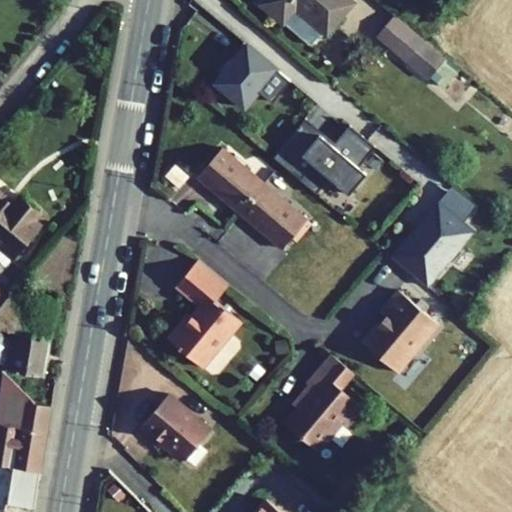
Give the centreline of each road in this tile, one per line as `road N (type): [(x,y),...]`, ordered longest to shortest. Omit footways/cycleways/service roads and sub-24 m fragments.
road 1 (tertiary): [(148,0),(59,511)]
road 2 (residential): [(85,0),(0,102)]
